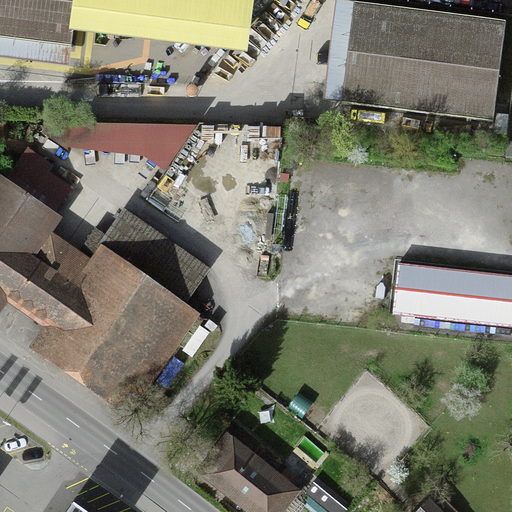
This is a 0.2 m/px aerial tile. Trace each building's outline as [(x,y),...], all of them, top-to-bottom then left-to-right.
[(72,37),(76,0),(0,0),(0,41),(71,49),(72,37)] [(255,0),(76,0),(72,37),(248,59),(255,0)] [(355,8),(342,107),(493,127),(506,28),(355,8)] [(196,133),(51,131),(46,141),(67,155),(147,162),(164,176),(196,133)] [(220,199),(261,207),(270,160),(229,152),(220,199)] [(0,284),(31,244),(66,192),(23,155),(4,181),(0,178),(0,284)] [(31,244),(0,284),(0,289),(52,328),(38,347),(126,412),(149,382),(196,318),(181,306),(207,271),(129,213),(104,246),(91,263),(50,232),(37,249),(31,244)] [(511,278),(398,266),(392,315),(511,327),(511,278)] [(164,393),(212,330),(196,318),(149,382),(164,393)] [(205,473),(250,511),(294,511),(307,497),(236,436),(205,473)] [(419,511),(441,511),(431,501),(419,511)]
